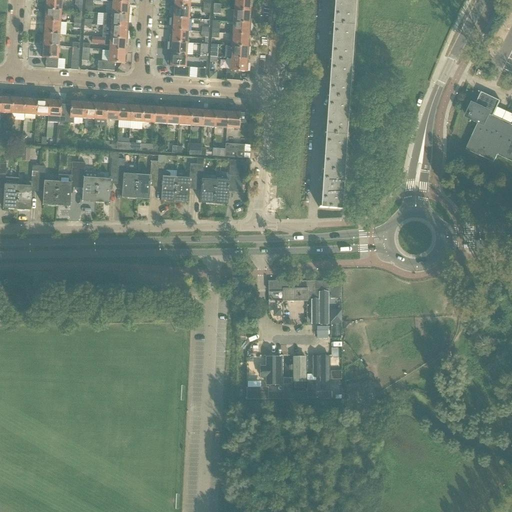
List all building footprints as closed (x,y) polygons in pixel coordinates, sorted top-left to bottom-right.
[(44,3),(43,10),(61,11),(61,0),(45,0),(46,3),(44,3)] [(82,0),(75,0),(74,12),(81,12),(82,0)] [(251,0),(234,0),(233,11),(250,12),(250,8),(252,8),(252,0),(251,0)] [(335,0),(334,25),(352,26),(353,0),(335,0)] [(112,3),(111,15),(129,16),(130,8),(128,8),(128,4),(112,3)] [(172,11),(171,19),(189,20),(190,8),(174,7),(173,11),(172,11)] [(44,18),(44,22),(60,23),(61,11),(43,10),(43,18),(44,18)] [(233,11),(233,23),(251,24),(251,16),(250,16),(250,12),(233,11)] [(103,14),(102,26),(110,27),(126,28),(126,23),(129,24),(129,16),(111,15),(103,14)] [(172,27),(172,31),(188,32),(189,20),(171,19),(170,27),(172,27)] [(42,26),(41,34),(60,35),(60,23),(44,22),(44,26),(42,26)] [(233,23),(232,35),(248,36),(249,32),(250,32),(251,24),(233,23)] [(332,62),(349,63),(352,26),(334,25),(332,62)] [(102,26),(102,38),(105,38),(127,40),(128,32),(126,32),(126,28),(110,27),(102,26)] [(170,35),(169,43),(187,44),(188,32),(172,31),(171,35),(170,35)] [(42,42),(42,46),(59,47),(60,35),(41,34),(41,42),(42,42)] [(232,35),(231,47),(249,48),(250,40),(248,40),(248,36),(232,35)] [(109,46),(109,51),(124,52),(125,47),(127,48),(127,40),(105,38),(104,46),(109,46)] [(170,51),(170,55),(186,56),(187,44),(169,43),(169,50),(170,51)] [(210,53),(210,58),(217,58),(217,53),(218,46),(211,45),(210,53)] [(40,50),(39,58),(46,59),(45,69),(57,69),(58,60),(59,50),(59,47),(42,46),(42,50),(40,50)] [(231,47),(230,59),(247,60),(247,56),(249,56),(249,48),(231,47)] [(70,70),(78,71),(78,70),(78,61),(79,48),(72,48),(71,60),(70,70)] [(89,49),(82,49),(81,61),(88,62),(89,49)] [(124,52),(109,51),(108,62),(97,61),(97,70),(113,72),(114,63),(125,64),(126,56),(124,56),(124,52)] [(168,58),(167,66),(169,66),(169,67),(174,67),(173,76),(173,77),(196,79),(197,69),(189,68),(185,68),(185,67),(186,58),(186,56),(170,55),(170,59),(168,58)] [(226,70),(225,80),(239,81),(240,72),(241,72),(248,73),(248,64),(246,64),(247,60),(230,59),(230,61),(229,71),(226,70)] [(332,62),(329,99),(347,100),(349,63),(332,62)] [(206,69),(197,69),(196,79),(205,79),(206,69)] [(472,105),(471,108),(467,117),(478,122),(466,150),(494,163),(497,155),(511,162),(511,124),(493,116),(500,101),(481,92),(475,106),(472,105)] [(0,111),(0,113),(12,115),(13,97),(5,96),(5,98),(1,97),(0,111)] [(13,97),(12,115),(24,116),(25,99),(21,99),(21,97),(13,97)] [(24,116),(36,116),(37,98),(29,98),(29,99),(25,99),(24,116)] [(36,116),(48,117),(49,101),(45,100),(45,99),(37,98),(36,116)] [(48,117),(47,123),(62,123),(64,124),(66,106),(61,105),(61,100),(53,99),(53,101),(49,101),(48,117)] [(327,135),(344,137),(347,100),(329,99),(327,135)] [(66,106),(64,124),(73,124),(74,119),(82,120),(83,103),(79,103),(79,101),(71,100),(71,106),(66,106)] [(82,120),(94,120),(95,102),(87,102),(87,103),(83,103),(82,120)] [(94,120),(106,121),(107,105),(103,105),(103,103),(95,102),(94,120)] [(106,121),(118,122),(119,104),(111,103),(111,105),(107,105),(106,121)] [(118,122),(117,128),(130,129),(131,106),(127,106),(127,104),(119,104),(118,122)] [(131,106),(130,129),(141,130),(142,124),(143,105),(135,105),(135,107),(131,106)] [(142,124),(154,124),(155,108),(151,108),(151,106),(143,105),(142,124)] [(154,124),(166,125),(167,107),(159,107),(159,108),(155,108),(154,124)] [(166,125),(178,126),(179,109),(175,109),(175,108),(167,107),(166,125)] [(178,126),(190,127),(191,109),(183,108),(183,110),(179,109),(178,126)] [(190,127),(202,128),(203,111),(199,111),(199,109),(191,109),(190,127)] [(202,128),(213,128),(215,110),(207,110),(207,112),(203,111),(202,128)] [(213,128),(225,129),(227,113),(222,113),(222,111),(215,110),(213,128)] [(227,113),(225,129),(238,130),(239,122),(246,122),(246,112),(231,111),(231,113),(227,113)] [(324,172),(342,173),(344,137),(327,135),(324,172)] [(129,144),(128,151),(140,152),(140,144),(129,144)] [(140,144),(140,152),(152,152),(153,145),(140,144)] [(225,150),(225,157),(243,158),(244,158),(245,146),(225,144),(225,150)] [(189,148),(189,155),(194,156),(195,156),(200,156),(200,150),(201,149),(201,148),(195,148),(189,148)] [(110,180),(97,179),(96,201),(109,202),(111,182),(117,182),(118,160),(111,159),(110,180)] [(197,165),(195,188),(201,188),(200,202),(214,203),(215,181),(203,180),(202,180),(203,160),(203,159),(197,159),(197,165)] [(125,160),(118,160),(117,182),(122,183),(122,196),(135,197),(137,175),(124,175),(125,160)] [(215,181),(214,203),(228,204),(229,190),(242,191),(244,162),(234,162),(229,161),(229,167),(228,176),(216,175),(215,181)] [(150,176),(137,175),(135,197),(149,198),(150,185),(156,185),(158,162),(151,162),(150,176)] [(158,162),(156,185),(162,185),(161,199),(175,200),(176,178),(169,178),(170,174),(166,172),(163,172),(164,163),(158,162)] [(57,182),(56,204),(70,205),(71,186),(77,186),(78,163),(72,163),(71,176),(58,175),(57,182)] [(85,164),(78,163),(77,186),(83,186),(82,200),(96,201),(97,179),(97,173),(84,173),(85,164)] [(16,208),(18,186),(18,179),(5,178),(6,165),(0,164),(0,186),(4,187),(3,207),(16,208)] [(189,179),(176,178),(175,200),(188,201),(189,187),(195,188),(197,165),(190,165),(189,179)] [(18,186),(16,208),(30,209),(31,189),(37,189),(39,167),(32,166),(31,182),(30,182),(26,182),(25,187),(18,186)] [(45,167),(39,167),(37,189),(43,190),(42,203),(56,204),(57,182),(44,182),(45,167)] [(322,209),(339,210),(342,173),(324,172),(322,209)] [(268,281),(268,283),(268,293),(285,293),(285,302),(306,301),(306,295),(306,282),(268,282),(268,281)] [(337,281),(306,282),(306,295),(315,295),(315,289),(323,289),(323,290),(330,290),(330,293),(340,292),(340,281),(337,281)] [(329,293),(319,293),(319,299),(312,299),(312,325),(329,325),(329,293)] [(305,358),(293,358),(293,382),(305,382),(305,358)] [(329,358),(317,358),(317,390),(329,389),(329,358)] [(279,359),(266,359),(266,386),(279,386),(279,359)] [(345,388),(346,404),(355,403),(356,404),(373,399),(368,381),(360,385),(351,387),(345,388)] [(307,392),(307,400),(331,400),(331,392),(315,392),(315,382),(307,382),(307,392)] [(291,386),(283,386),(283,392),(283,400),(307,400),(307,392),(291,392),(291,386)] [(246,389),(246,400),(249,400),(250,400),(259,400),(283,400),(283,392),(268,392),(268,389),(246,389)]
